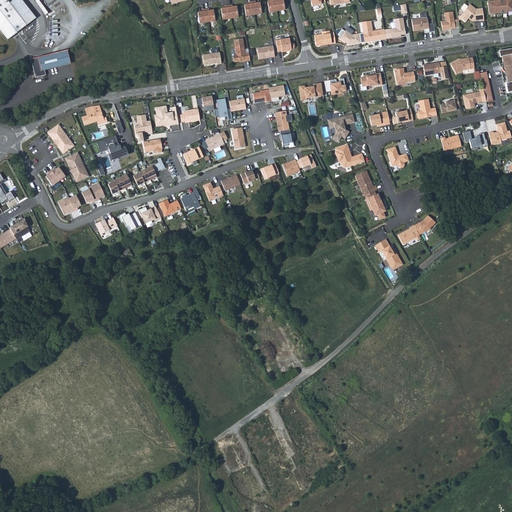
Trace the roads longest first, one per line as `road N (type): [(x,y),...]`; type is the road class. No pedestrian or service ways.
road 1 (residential): [(210,444),(321,364),(430,259),(511,199)]
road 2 (residential): [(11,136),(93,97),(308,66)]
road 3 (residential): [(389,226),(401,218),(374,153),(380,139),(511,105)]
road 4 (residential): [(308,66),(511,35)]
road 5 (residential): [(42,195),(65,227),(186,183)]
